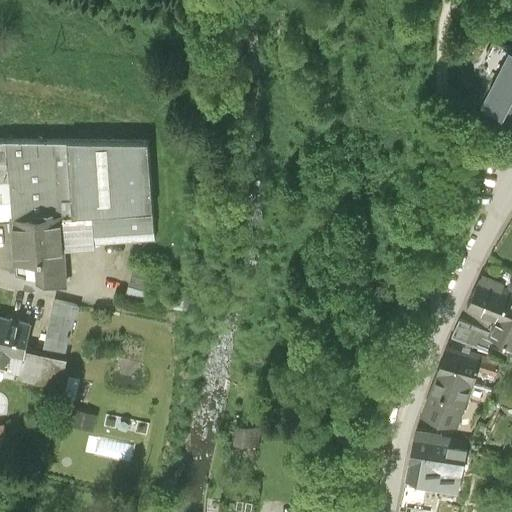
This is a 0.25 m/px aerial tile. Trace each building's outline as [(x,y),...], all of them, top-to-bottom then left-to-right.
[(511,42),(488,88),(507,98),(511,91),(511,92),(511,42)] [(0,221),(11,221),(16,274),(68,287),(67,253),(96,251),(96,246),(190,237),(183,152),(151,152),(150,142),(8,139),(0,139),(0,221)] [(127,297),(147,302),(154,271),(134,266),(127,297)] [(498,311),(491,324),(491,325),(511,335),(511,280),(504,277),(502,280),(481,269),(468,296),(498,311)] [(491,325),(491,324),(461,310),(453,326),(490,344),(496,332),(489,329),(491,325)] [(46,384),(54,355),(25,348),(31,323),(0,314),(0,362),(10,365),(8,374),(46,384)] [(449,336),(439,362),(474,374),(478,360),(497,366),(501,354),(471,343),(470,344),(449,336)] [(458,416),(474,374),(439,362),(424,403),(458,416)] [(99,417),(76,410),(72,424),(95,431),(99,417)] [(408,467),(443,475),(447,459),(462,462),(469,431),(441,426),(440,428),(418,424),(408,467)]
